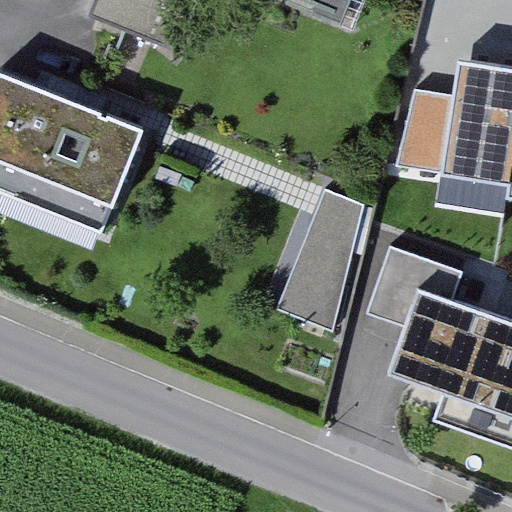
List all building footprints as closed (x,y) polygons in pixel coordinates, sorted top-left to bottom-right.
[(194,0),(109,0),(103,15),(176,45),(194,0)] [(312,0),(337,16),(347,0),(312,0)] [(418,70),(406,175),(511,187),(511,48),(461,43),(457,75),(418,70)] [(153,133),(12,76),(0,104),(0,183),(114,229),(153,133)] [(319,183),(287,309),(336,322),(368,195),(319,183)] [(511,326),(399,289),(361,402),(511,452),(511,326)]
